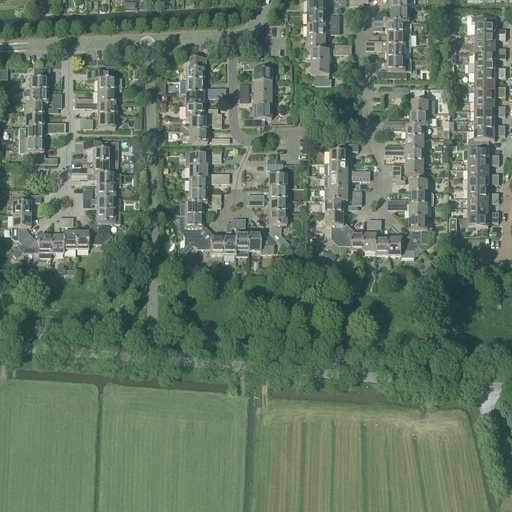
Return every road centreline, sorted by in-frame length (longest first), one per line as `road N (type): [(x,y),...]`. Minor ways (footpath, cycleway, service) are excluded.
road 1 (unclassified): [(149,358),(511,389)]
road 2 (residential): [(149,358),(147,42)]
road 3 (residential): [(59,178),(69,141),(66,45)]
